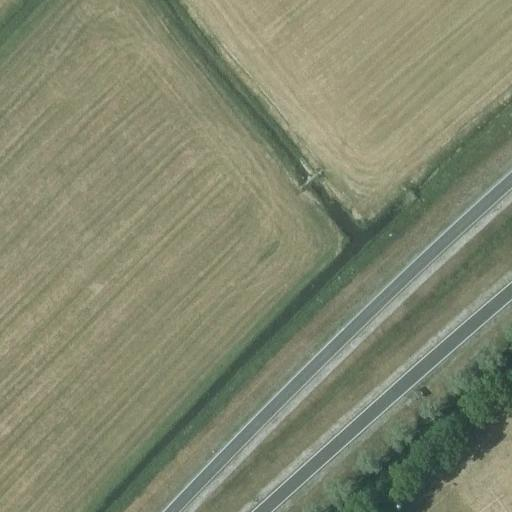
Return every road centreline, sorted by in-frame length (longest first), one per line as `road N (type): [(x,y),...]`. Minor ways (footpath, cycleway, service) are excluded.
road 1 (primary): [(511,182),(174,511)]
road 2 (primary): [(263,511),(511,289)]
